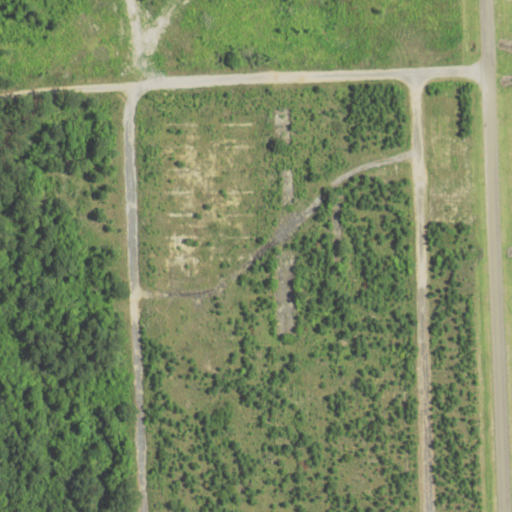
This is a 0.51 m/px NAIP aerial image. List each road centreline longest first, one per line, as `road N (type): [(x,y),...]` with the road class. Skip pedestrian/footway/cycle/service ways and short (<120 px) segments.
road 1 (residential): [(504,511),(482,0)]
road 2 (track): [(0,98),(485,69)]
road 3 (track): [(431,511),(413,75)]
road 4 (track): [(142,511),(127,87)]
